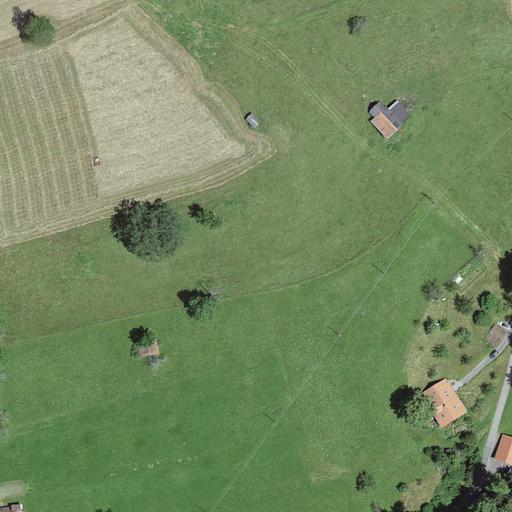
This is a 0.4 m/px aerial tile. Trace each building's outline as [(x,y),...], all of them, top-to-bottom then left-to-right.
[(386,111),(377,119),(390,134),(399,126),(386,111)] [(253,115),(248,121),(254,127),(259,122),(253,115)] [(505,332),(497,326),(492,332),(500,338),(505,332)] [(138,343),(141,358),(160,354),(157,338),(138,343)] [(426,398),(441,424),(461,412),(442,382),(426,391),(429,396),(426,398)] [(511,439),(506,437),(499,457),(511,461),(511,439)]
